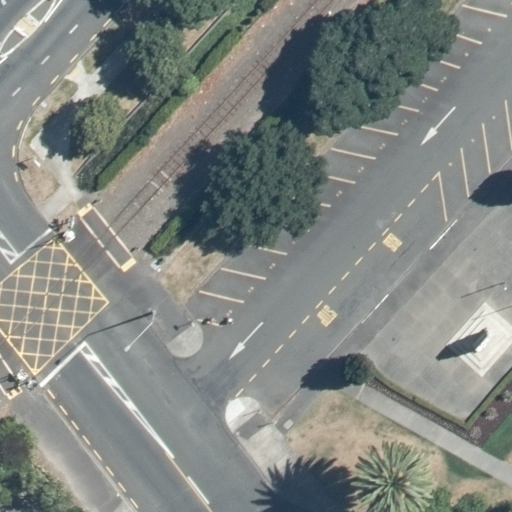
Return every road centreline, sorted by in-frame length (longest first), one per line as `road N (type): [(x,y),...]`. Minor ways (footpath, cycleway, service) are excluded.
road 1 (residential): [(511,39),(157,435)]
road 2 (residential): [(0,235),(157,435)]
